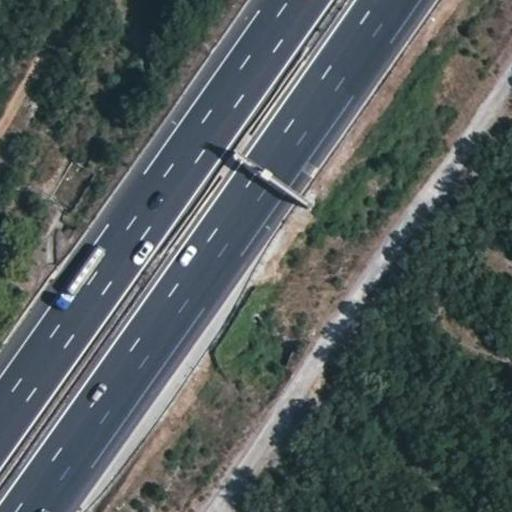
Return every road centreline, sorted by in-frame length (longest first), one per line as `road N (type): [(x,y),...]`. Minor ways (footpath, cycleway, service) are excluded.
road 1 (motorway): [(24,511),(388,0)]
road 2 (track): [(195,511),(511,58)]
road 3 (motorway): [(297,0),(0,419)]
road 4 (track): [(0,132),(78,0)]
